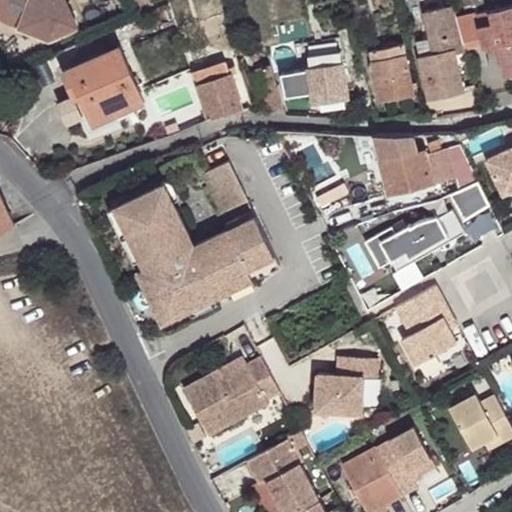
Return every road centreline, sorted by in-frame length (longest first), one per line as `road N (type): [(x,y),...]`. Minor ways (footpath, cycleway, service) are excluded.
road 1 (residential): [(38,195),(220,123),(467,121),(511,110)]
road 2 (residential): [(215,511),(65,221)]
road 3 (residential): [(495,249),(451,283),(475,325),(511,301)]
